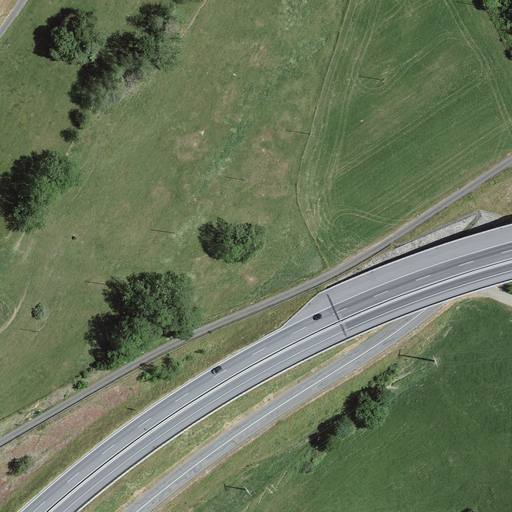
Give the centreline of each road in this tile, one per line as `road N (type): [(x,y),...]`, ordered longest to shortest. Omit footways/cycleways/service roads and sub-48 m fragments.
road 1 (trunk): [(511,250),(381,293),(258,351),(144,423),(33,511)]
road 2 (trunk): [(57,511),(154,435),(267,364),(388,307),(511,266)]
road 3 (secondary): [(136,511),(244,429),(417,316),(511,230)]
